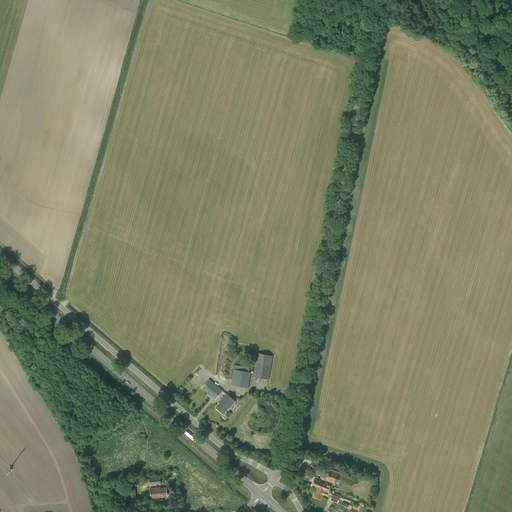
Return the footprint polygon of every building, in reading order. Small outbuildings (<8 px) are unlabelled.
[(269,379),(273,356),(256,352),(252,376),(269,379)] [(248,388),(251,372),(248,372),(249,367),(234,365),(230,385),(248,388)] [(215,400),(223,391),(209,379),(201,388),(215,400)] [(229,409),(235,401),(226,394),(219,401),(220,402),(215,407),(223,414),(228,408),(229,409)] [(300,469),(302,459),(294,457),(291,467),(300,469)] [(339,472),(331,469),(330,470),(326,481),(335,484),(339,472)] [(149,485),(161,484),(160,477),(149,478),(149,485)] [(320,489),(328,492),(331,485),(325,483),(325,484),(320,482),(320,481),(314,479),(311,486),(317,488),(318,485),(321,486),(320,489)] [(327,497),(328,492),(320,489),(321,486),(318,485),(317,488),(311,486),(316,488),(312,497),(320,500),(322,495),(327,497)] [(160,488),(160,487),(150,488),(150,498),(162,498),(162,497),(167,496),(166,487),(160,488)] [(122,501),(126,501),(136,500),(136,489),(126,490),(122,490),(122,501)] [(330,499),(338,503),(340,497),(332,493),(330,499)]
